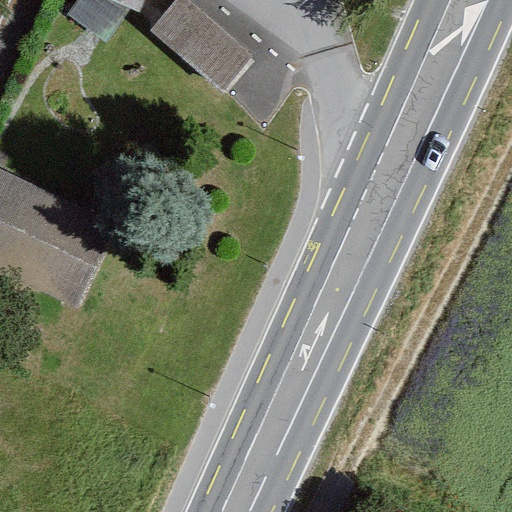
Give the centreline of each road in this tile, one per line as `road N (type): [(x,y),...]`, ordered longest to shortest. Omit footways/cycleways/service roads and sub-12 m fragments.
road 1 (primary): [(264,511),(503,0)]
road 2 (primary): [(235,511),(467,0)]
road 3 (primary): [(432,0),(208,511)]
road 4 (track): [(330,511),(511,157)]
